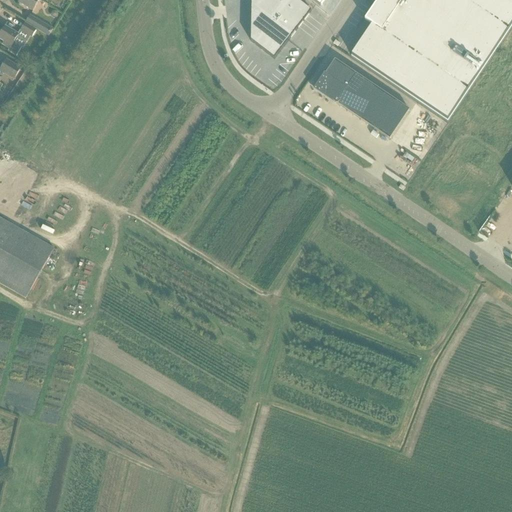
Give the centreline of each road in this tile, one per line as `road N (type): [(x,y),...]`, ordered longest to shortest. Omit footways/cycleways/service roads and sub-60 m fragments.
road 1 (unclassified): [(511,277),(268,111)]
road 2 (unclassified): [(268,111),(226,83),(208,48),(200,0)]
road 3 (unclassified): [(268,111),(346,0)]
